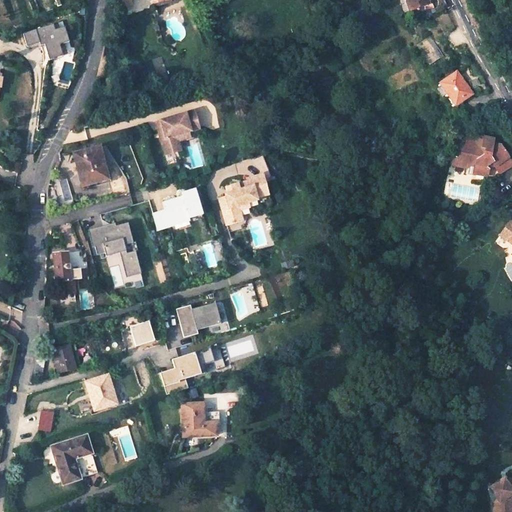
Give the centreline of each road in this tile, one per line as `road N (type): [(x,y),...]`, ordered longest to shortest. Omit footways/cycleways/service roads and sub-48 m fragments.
road 1 (residential): [(0,498),(34,301),(40,184),(93,42),(97,0)]
road 2 (residential): [(53,511),(210,452)]
